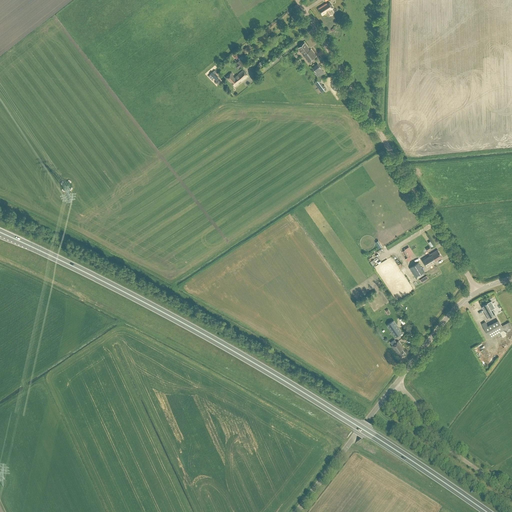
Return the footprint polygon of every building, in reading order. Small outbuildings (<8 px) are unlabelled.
[(328,17),(334,13),(332,9),(334,8),(329,0),(318,8),(323,16),(326,14),(328,17)] [(309,49),(304,43),(297,48),(300,52),(307,61),(315,55),(310,48),(309,49)] [(246,56),(251,53),(246,44),(241,47),(246,56)] [(238,49),(233,54),(237,58),(242,54),(238,49)] [(236,62),(237,63),(235,65),(238,69),(241,66),(242,67),(245,65),(244,64),(247,61),(242,55),(239,59),(236,62)] [(316,72),(321,68),(318,63),(312,67),(316,72)] [(242,82),(249,76),(243,69),(235,76),(232,72),(226,76),(235,87),(239,84),(239,83),(241,81),(242,82)] [(216,80),(219,77),(213,72),(210,74),(216,80)] [(321,93),(326,89),(320,80),(315,83),(321,93)] [(415,227),(418,232),(424,228),(420,223),(415,227)] [(427,256),(422,259),(427,267),(435,263),(434,261),(442,256),(438,249),(429,254),(429,255),(427,257),(427,256)] [(415,260),(422,255),(420,251),(412,256),(415,260)] [(416,279),(426,273),(419,262),(409,268),(416,279)] [(360,307),(368,302),(365,298),(358,303),(360,307)] [(494,307),(490,300),(487,302),(481,305),(484,309),(483,309),(485,313),(484,313),(487,317),(494,313),(491,309),(494,307)] [(393,320),(386,325),(395,337),(402,332),(393,320)] [(504,331),(498,320),(487,326),(485,322),(482,323),(490,338),(500,333),(503,337),(506,335),(504,331)] [(505,330),(511,326),(509,322),(502,325),(505,330)] [(400,358),(405,354),(402,349),(403,348),(397,341),(391,346),(400,358)]
